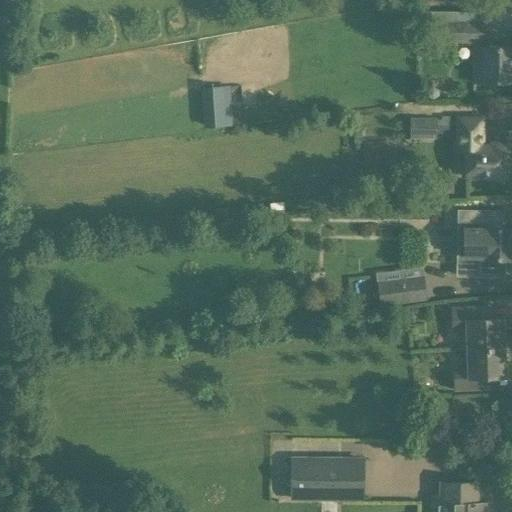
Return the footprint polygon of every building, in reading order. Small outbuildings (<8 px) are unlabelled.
[(478,11),(413,11),(413,22),(424,22),(478,21),(478,11)] [(424,27),(444,27),(444,42),(484,43),(484,21),(478,21),(424,22),(424,27)] [(511,46),(471,47),(471,82),(511,81),(511,46)] [(204,127),(232,125),(231,108),(225,108),(224,103),(231,102),(229,85),(200,87),(204,127)] [(409,137),(436,137),(436,117),(409,117),(409,137)] [(503,177),(504,146),(481,145),(482,118),(458,117),(457,148),(466,148),(465,176),(503,177)] [(504,276),(505,258),(511,258),(511,255),(511,254),(511,209),(456,208),(455,275),(504,276)] [(423,274),(376,280),(379,305),(426,299),(423,274)] [(451,328),(466,327),(466,349),(504,347),(503,318),(496,318),(496,304),(450,306),(451,328)] [(467,366),(452,367),(453,389),(498,388),(498,376),(505,375),(504,347),(466,349),(467,366)] [(348,497),(348,458),(291,458),(291,497),(348,497)] [(486,511),(487,503),(478,503),(478,482),(440,481),(439,511),(486,511)]
